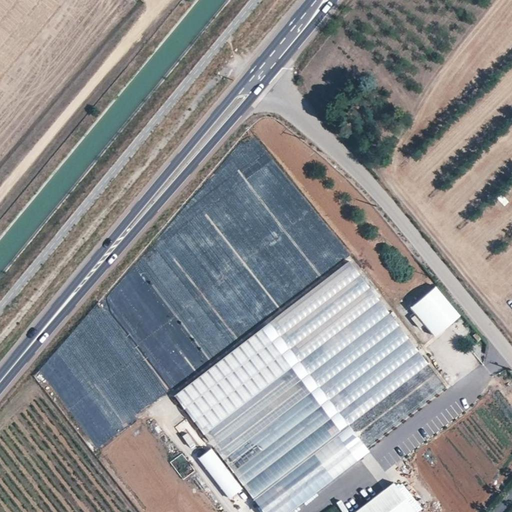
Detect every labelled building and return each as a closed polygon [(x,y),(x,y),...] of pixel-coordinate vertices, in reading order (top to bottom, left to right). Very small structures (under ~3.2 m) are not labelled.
[(172,390),(258,511),(290,511),(371,455),(365,446),(444,390),(354,263),(172,390)] [(415,310),(440,343),(466,322),(441,291),(415,310)] [(187,434),(182,437),(190,448),(195,444),(187,434)] [(230,499),(243,488),(211,449),(197,460),(230,499)] [(415,511),(394,485),(358,511),(415,511)]
